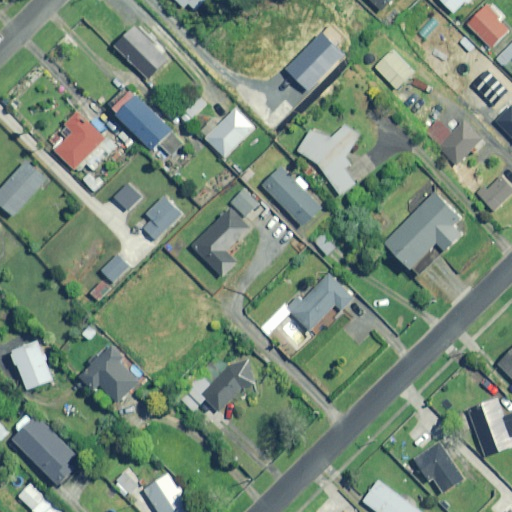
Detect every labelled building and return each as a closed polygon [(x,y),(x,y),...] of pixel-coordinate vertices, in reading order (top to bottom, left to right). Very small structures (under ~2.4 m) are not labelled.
[(174,0),(183,8),(188,3),(196,11),(206,0),(174,0)] [(368,0),(381,12),(392,0),(368,0)] [(440,0),(453,14),(465,2),(467,4),(470,0),(440,0)] [(504,17),(489,2),(467,23),(491,48),(509,31),(500,21),(504,17)] [(167,60),(134,28),(116,46),(149,79),(167,60)] [(327,32),(290,68),(312,90),(349,54),(327,32)] [(412,73),(393,53),(378,67),(397,88),(412,73)] [(511,90),(489,69),(475,84),(496,105),(511,90)] [(174,132),(132,90),(115,107),(121,113),(117,116),(152,152),(159,145),(171,156),(183,145),(172,134),(174,132)] [(493,114),(474,91),(464,100),(483,123),(493,114)] [(207,104),(200,96),(180,116),(187,124),(207,104)] [(511,105),(497,121),(511,135),(511,105)] [(294,120),(281,108),(268,121),(282,134),(294,120)] [(254,128),(236,110),(207,139),(225,157),(254,128)] [(106,139),(79,111),(66,123),(68,124),(48,143),(74,170),(106,139)] [(451,135),(437,120),(425,131),(457,165),(483,141),(465,122),(451,135)] [(348,169),(353,165),(347,157),(363,135),(346,124),(334,141),(315,128),(300,151),(320,165),(342,195),(358,184),(348,169)] [(46,179),(27,162),(0,192),(0,205),(13,217),(46,179)] [(296,182),(280,166),(261,184),(304,227),(322,209),(305,191),(310,186),(301,177),(296,182)] [(238,179),(244,186),(257,174),(252,167),(238,179)] [(511,193),(511,188),(497,173),(490,180),(477,193),(493,211),(511,193)] [(144,196),(130,183),(117,197),(130,210),(144,196)] [(261,204),(246,188),(233,201),(248,216),(261,204)] [(412,270),(413,268),(420,275),(445,249),(448,252),(464,235),(455,225),(461,219),(436,194),(386,244),(412,270)] [(183,215),(165,197),(148,214),(153,219),(144,228),(157,241),(183,215)] [(252,228),(232,208),(193,246),(224,277),(240,262),(229,251),(252,228)] [(336,247),(325,236),(317,244),(328,255),(336,247)] [(132,266),(120,254),(104,271),(116,282),(132,266)] [(312,330),(318,335),(327,326),(330,329),(344,314),(342,313),(354,300),(328,276),(304,302),(297,296),(289,305),(285,301),(259,329),(269,338),(290,314),(310,332),(312,330)] [(111,290),(103,282),(92,293),(99,301),(111,290)] [(54,381),(40,342),(15,352),(29,390),(54,381)] [(123,358),(112,348),(82,378),(97,393),(103,387),(120,404),(141,383),(120,361),(123,358)] [(511,355),(501,367),(511,378),(511,355)] [(204,401),(208,404),(206,406),(212,412),(214,411),(216,413),(244,388),(257,384),(247,359),(231,366),(210,385),(202,376),(180,397),(193,411),(204,401)] [(511,414),(505,417),(498,398),(468,409),(486,457),(511,447),(511,414)] [(77,455),(32,411),(16,428),(21,433),(14,441),(60,487),(77,469),(70,462),(77,455)] [(10,433),(0,423),(0,438),(2,441),(10,433)] [(464,480),(440,444),(415,460),(429,482),(433,480),(443,494),(464,480)] [(138,485),(125,472),(112,484),(125,497),(138,485)] [(188,511),(192,510),(168,474),(144,490),(158,511),(188,511)] [(504,487),(493,476),(479,491),(489,502),(504,487)] [(421,511),(379,481),(364,502),(378,511),(421,511)]
